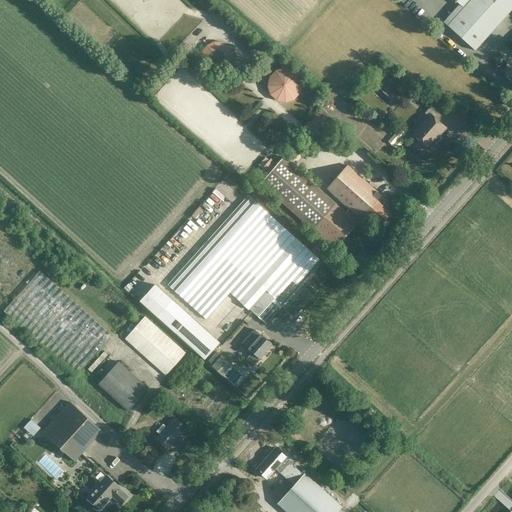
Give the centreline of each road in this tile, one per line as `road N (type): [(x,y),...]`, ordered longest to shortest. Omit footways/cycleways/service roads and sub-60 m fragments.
road 1 (tertiary): [(172,511),(511,133)]
road 2 (unknown): [(190,492),(0,323)]
road 3 (unknown): [(511,88),(411,0)]
